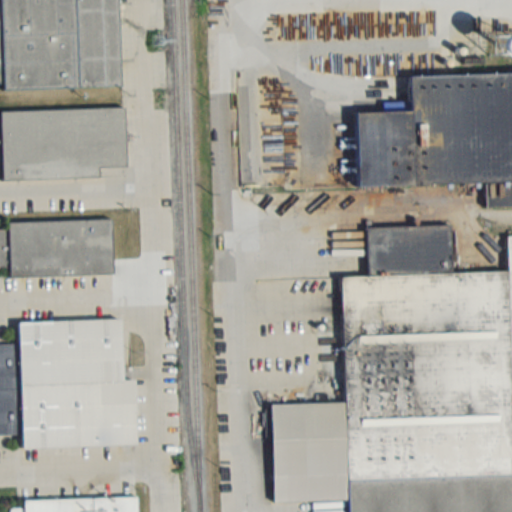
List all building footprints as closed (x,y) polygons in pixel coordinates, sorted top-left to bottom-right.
[(117,0),(0,0),(0,84),(2,85),(2,91),(120,87),(117,0)] [(511,511),(511,72),(408,73),(408,110),(356,110),(357,185),(438,184),(475,235),(505,234),(506,270),(452,271),(451,225),(348,226),(350,402),(270,403),(272,501),(350,500),(350,511),(511,511)] [(1,179),(99,177),(99,168),(125,167),(124,109),(0,111),(0,166),(1,167),(1,179)] [(8,277),(112,274),(111,219),(7,221),(7,228),(0,228),(0,266),(7,266),(8,277)] [(135,444),(133,379),(122,379),(120,319),(17,321),(17,343),(0,343),(0,434),(20,434),(20,447),(135,444)]
